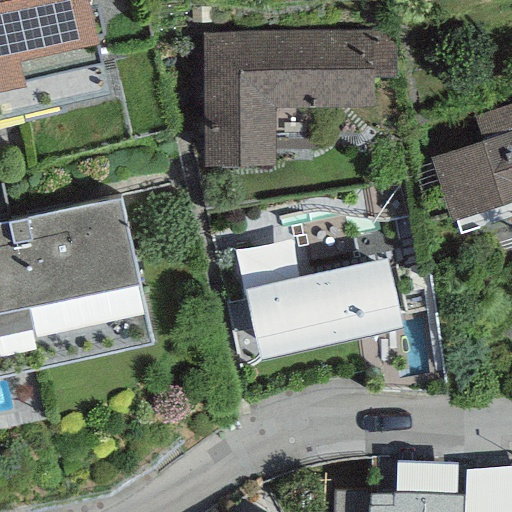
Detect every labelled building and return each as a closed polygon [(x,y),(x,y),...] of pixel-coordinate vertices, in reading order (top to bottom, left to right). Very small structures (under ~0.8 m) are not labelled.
[(0,0),(0,68),(25,63),(23,57),(103,37),(93,0),(0,0)] [(372,27),(200,29),(202,154),(274,153),(273,102),(373,101),(373,71),(395,71),(394,30),(372,31),(372,27)] [(511,99),(473,112),(481,134),(432,151),(459,232),(511,214),(511,99)] [(0,368),(153,334),(119,186),(10,212),(0,215),(0,368)] [(387,249),(244,279),(259,347),(402,317),(387,249)] [(456,458),(396,456),(395,487),(334,486),(332,511),(462,511),(463,491),(455,490),(456,458)] [(511,462),(465,466),(463,491),(462,511),(477,511),(511,509),(511,462)] [(285,511),(279,500),(259,511),(285,511)]
